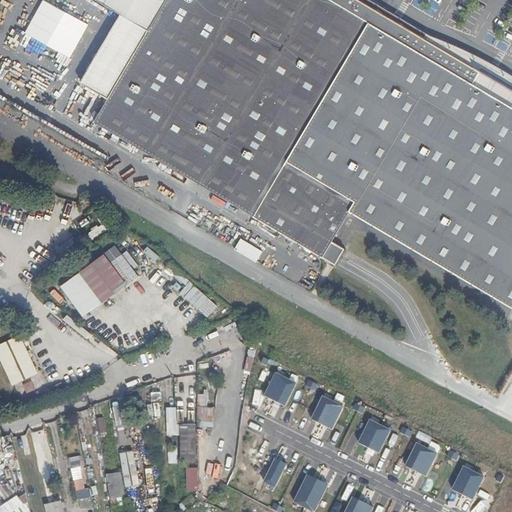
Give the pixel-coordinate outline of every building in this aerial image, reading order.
[(68,40),(81,17),(49,0),(45,0),(34,22),(68,40)] [(93,0),(120,16),(147,32),(107,99),(94,122),(142,150),(189,178),(194,182),(253,217),(253,218),(308,251),(323,260),(332,244),(330,242),(347,212),(422,256),(511,309),(511,87),(482,70),(480,75),(385,19),(353,0),(93,0)] [(353,0),(385,19),(480,75),(482,70),(482,68),(430,38),(367,1),(366,0),(353,0)] [(147,32),(120,16),(80,83),(107,99),(147,32)] [(78,233),(94,226),(91,219),(75,227),(78,233)] [(242,239),(236,250),(257,262),(264,251),(242,239)] [(63,284),(84,316),(145,276),(128,250),(123,253),(119,246),(63,284)] [(149,246),(145,251),(157,261),(161,255),(149,246)] [(181,292),(207,318),(219,306),(192,280),(181,292)] [(50,299),(44,305),(56,314),(61,308),(50,299)] [(65,321),(82,333),(86,327),(68,315),(65,321)] [(22,334),(0,344),(0,356),(13,385),(40,373),(22,334)] [(277,374),(266,397),(286,407),(298,384),(277,374)] [(310,379),(308,384),(319,389),(321,385),(310,379)] [(32,380),(23,384),(27,393),(36,389),(32,380)] [(324,398),(313,421),(333,431),(345,408),(324,398)] [(357,403),(355,407),(366,413),(368,408),(357,403)] [(199,427),(214,428),(215,408),(200,407),(199,427)] [(164,436),(179,435),(178,408),(168,408),(168,427),(164,428),(164,436)] [(102,416),(96,417),(98,432),(105,431),(102,416)] [(371,421),(360,444),(380,454),(392,431),(371,421)] [(182,462),(199,462),(198,424),(181,425),(182,462)] [(404,426),(402,431),(413,436),(415,432),(404,426)] [(273,450),(254,443),(245,466),(264,473),(273,450)] [(418,444),(407,467),(427,477),(438,455),(418,444)] [(169,463),(178,463),(178,450),(169,450),(169,463)] [(451,450),(448,454),(460,459),(462,455),(451,450)] [(125,487),(139,485),(136,451),(122,453),(125,487)] [(277,460),(265,484),(276,489),(287,466),(277,460)] [(199,467),(187,468),(188,489),(194,489),(194,483),(199,483),(199,467)] [(485,478),(465,468),(454,491),(474,501),(485,478)] [(106,474),(110,498),(116,497),(119,497),(115,472),(106,474)] [(309,476),(295,504),(311,511),(316,511),(329,486),(309,476)] [(74,480),(76,491),(84,489),(82,478),(74,480)] [(9,481),(0,486),(0,491),(5,500),(16,493),(9,481)] [(78,499),(90,496),(89,488),(84,489),(76,491),(78,499)] [(0,511),(29,511),(31,510),(24,489),(0,506),(0,511)] [(354,499),(347,511),(372,511),(374,509),(354,499)] [(66,511),(65,501),(48,504),(49,511),(66,511)]
